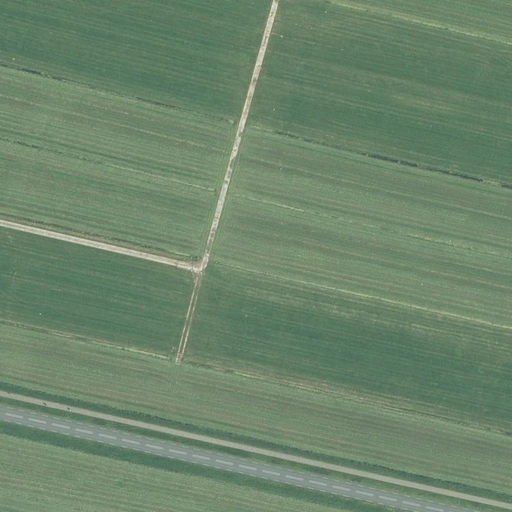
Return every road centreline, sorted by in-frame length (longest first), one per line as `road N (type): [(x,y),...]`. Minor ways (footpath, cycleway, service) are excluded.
road 1 (secondary): [(446,511),(0,412)]
road 2 (track): [(276,0),(202,267)]
road 3 (track): [(202,267),(0,219)]
